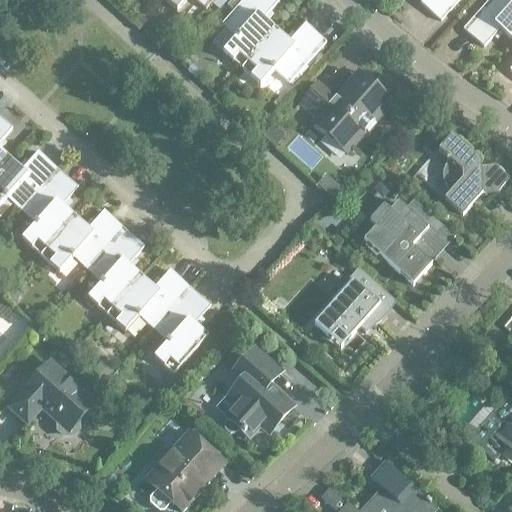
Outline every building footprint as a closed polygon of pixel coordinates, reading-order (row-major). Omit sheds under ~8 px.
[(162,0),(177,13),(188,0),(193,0),(206,11),(215,0),(162,0)] [(234,13),(223,25),(237,39),(224,54),(242,71),(277,32),(264,21),(280,3),(276,0),(233,0),(227,7),(234,13)] [(424,0),(421,5),(441,23),(461,0),(424,0)] [(500,31),(511,41),(511,0),(491,0),(464,31),(484,49),(500,31)] [(290,44),(277,32),(242,71),(261,88),(275,72),(290,85),(326,44),(306,26),(290,44)] [(318,85),(299,106),(315,121),(311,126),(346,157),(365,136),(369,136),(376,129),(374,126),(393,105),(359,75),(336,101),(318,85)] [(0,171),(10,160),(0,151),(0,145),(13,131),(0,119),(0,171)] [(289,148),(313,168),(324,155),(299,135),(289,148)] [(497,194),(510,180),(496,167),(482,168),(481,163),(453,137),(439,152),(447,158),(447,166),(445,169),(443,174),(443,178),(444,182),(446,186),(448,190),(449,197),(445,201),(463,218),(483,195),(497,194)] [(23,172),(10,160),(0,171),(0,208),(8,200),(22,213),(59,172),(39,154),(23,172)] [(59,172),(22,213),(36,226),(23,242),(41,258),(76,219),(63,208),(79,190),(59,172)] [(327,177),(321,184),(336,198),(342,191),(327,177)] [(377,229),(364,243),(368,247),(365,249),(377,259),(379,257),(413,288),(432,267),(427,262),(443,244),(399,204),(391,213),(384,207),(371,223),(377,229)] [(89,231),(76,219),(41,258),(60,275),(74,259),(88,272),(125,231),(105,213),(89,231)] [(430,213),(423,221),(434,231),(441,222),(430,213)] [(125,231),(88,272),(102,285),(89,301),(107,317),(142,279),(129,267),(145,249),(125,231)] [(392,312),(396,304),(359,270),(330,302),(334,305),(315,327),(341,350),(359,333),(363,338),(367,340),(372,333),(379,325),(386,319),(392,312)] [(155,290),(142,279),(107,317),(126,334),(140,319),(154,331),(191,290),(171,272),(155,290)] [(191,290),(154,331),(168,344),(155,360),(174,377),(209,338),(195,326),(211,308),(191,290)] [(229,399),(211,419),(227,434),(252,457),(270,435),(293,408),(270,387),(282,373),(256,351),(235,375),(244,383),(229,399)] [(77,424),(94,405),(51,366),(27,393),(24,391),(20,392),(7,407),(28,425),(42,409),(60,425),(60,432),(66,437),(73,437),(78,431),(77,424)] [(507,451),(511,455),(511,393),(469,442),(494,465),(507,451)] [(159,470),(147,482),(158,493),(149,503),(158,511),(165,511),(172,504),(180,511),(185,511),(226,467),(174,420),(158,438),(169,448),(153,464),(159,470)] [(382,492),(363,511),(438,511),(432,507),(433,506),(428,501),(427,502),(385,465),(371,482),(382,492)]
